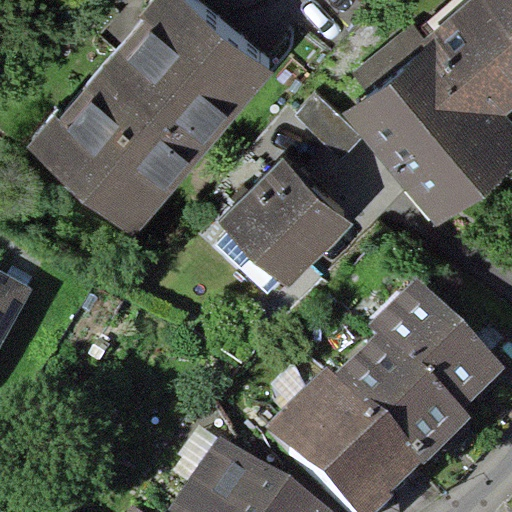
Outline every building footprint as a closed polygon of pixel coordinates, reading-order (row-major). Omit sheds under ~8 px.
[(274,68),(193,0),(161,0),(36,149),(135,232),(274,68)] [(435,38),(346,113),(440,223),(511,161),(511,120),(508,117),(511,113),(511,0),(467,0),(430,32),(435,38)] [(314,92),(294,115),(343,159),(363,137),(314,92)] [(352,220),(281,155),(219,222),(290,287),(352,220)] [(0,365),(34,304),(0,286),(0,365)] [(418,300),(274,442),(342,511),(384,511),(508,391),(418,300)] [(310,511),(219,444),(168,511),(310,511)]
